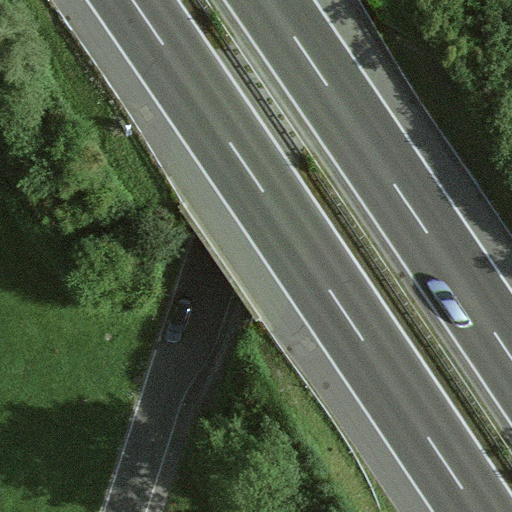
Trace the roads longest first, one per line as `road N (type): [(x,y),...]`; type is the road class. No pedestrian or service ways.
road 1 (motorway): [(133,0),(477,511)]
road 2 (tertiary): [(128,511),(301,0)]
road 3 (motorway): [(511,364),(259,0)]
